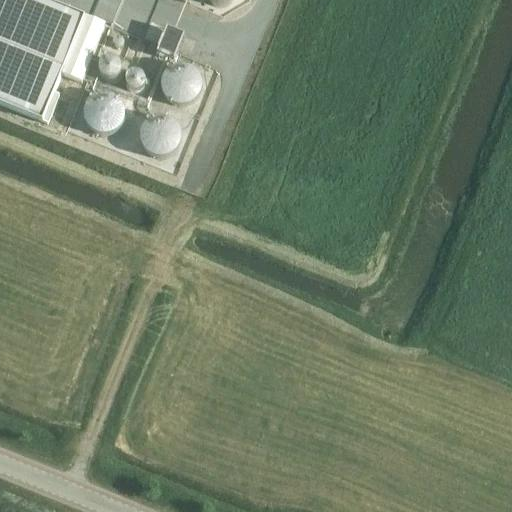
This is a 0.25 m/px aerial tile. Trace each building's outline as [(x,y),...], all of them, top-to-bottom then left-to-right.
[(86,19),(37,0),(0,0),(0,105),(49,125),(60,97),(55,95),(86,19)] [(208,0),(209,0),(210,2),(211,4),(212,5),(213,6),(215,7),(217,8),(219,9),(222,9),(224,9),(227,8),(229,7),(231,6),(233,4),(234,2),(235,0),(208,0)] [(158,56),(174,62),(184,37),(169,31),(158,56)] [(121,39),(119,38),(118,38),(117,39),(116,40),(115,40),(115,41),(114,42),(114,43),(114,44),(114,45),(115,47),(116,48),(118,49),(119,49),(121,49),(122,49),(123,48),(124,47),(125,45),(125,44),(125,42),(124,41),(124,40),(123,40),(122,39),(121,39)] [(138,44),(137,44),(136,44),(135,44),(133,45),(133,46),(132,47),(132,48),(132,50),(132,51),(133,52),(134,53),(135,53),(136,54),(137,54),(139,53),(140,53),(141,52),(141,51),(141,50),(142,48),(141,47),(141,46),(140,45),(139,44),(138,44)] [(116,65),(114,65),(112,66),(109,67),(108,68),(107,68),(106,70),(105,71),(105,72),(104,74),(104,75),(104,76),(105,78),(105,79),(106,80),(107,82),(109,83),(111,84),(114,85),(116,85),(117,84),(118,84),(119,83),(121,82),(122,81),(122,80),(123,78),(124,77),(124,75),(124,73),(123,72),(122,70),(121,69),(121,68),(119,67),(117,66),(116,65)] [(163,92),(163,95),(165,98),(166,100),(167,102),(170,104),(172,106),(174,106),(176,107),(178,108),(182,108),(183,108),(186,108),(189,107),(192,106),(194,105),(196,103),(198,100),(200,98),(200,97),(201,95),(202,94),(202,92),(202,90),(203,87),(202,84),(202,83),(201,80),(200,78),(199,77),(197,74),(196,73),(194,71),(192,70),(190,69),(188,69),(186,68),(184,68),(181,68),(178,68),(175,69),(174,70),(171,72),(169,73),(168,74),(167,76),(165,78),(164,80),(163,83),(163,85),(162,87),(162,88),(162,91),(163,92)] [(139,74),(137,74),(135,74),(134,74),(133,75),(131,76),(129,78),(128,80),(127,81),(127,82),(127,83),(127,85),(127,87),(128,88),(129,90),(129,91),(130,92),(133,93),(135,94),(138,94),(139,94),(140,93),(143,92),(145,90),(146,88),(147,87),(147,86),(147,84),(147,83),(147,82),(146,81),(146,80),(145,78),(143,76),(141,75),(139,74)] [(86,122),(87,125),(87,126),(88,127),(89,129),(90,130),(91,131),(93,133),(95,134),(96,135),(99,136),(101,137),(103,137),(106,137),(110,137),(112,136),(113,136),(116,134),(119,132),(120,131),(122,130),(123,128),(124,126),(124,125),(125,123),(125,122),(126,120),(126,117),(126,115),(125,112),(125,110),(124,109),(123,107),(122,106),(120,103),(119,102),(118,101),(115,99),(113,99),(110,98),(109,97),(107,97),(104,97),(101,98),(98,99),(95,100),(94,101),(91,103),(90,104),(89,105),(88,108),(87,109),(86,112),(86,114),(85,115),(85,117),(85,120),(86,122)] [(142,145),(143,146),(144,149),(146,152),(148,154),(150,156),(152,157),(155,159),(157,159),(159,160),(160,160),(163,160),(167,159),(170,158),(172,157),(174,156),(176,154),(178,152),(179,151),(180,149),(180,147),(181,146),(181,144),(182,142),(182,140),(182,137),(181,134),(181,133),(180,131),(179,129),(178,127),(177,126),(175,124),(173,123),(172,122),(169,121),(167,120),(165,120),(162,119),(159,120),(157,120),(153,121),(151,122),(149,124),(147,126),(146,127),(145,129),(144,131),(143,134),(142,136),(142,138),(142,141),(142,142),(142,145)]
